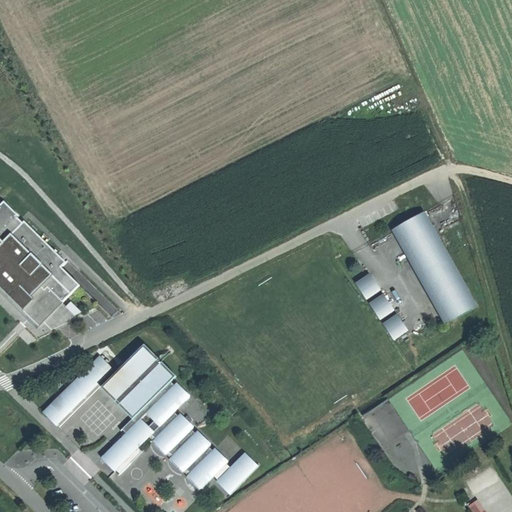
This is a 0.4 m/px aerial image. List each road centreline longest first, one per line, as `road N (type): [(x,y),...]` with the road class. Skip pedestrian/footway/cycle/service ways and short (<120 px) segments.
road 1 (unclassified): [(0,382),(454,165)]
road 2 (track): [(382,0),(454,165),(511,349)]
